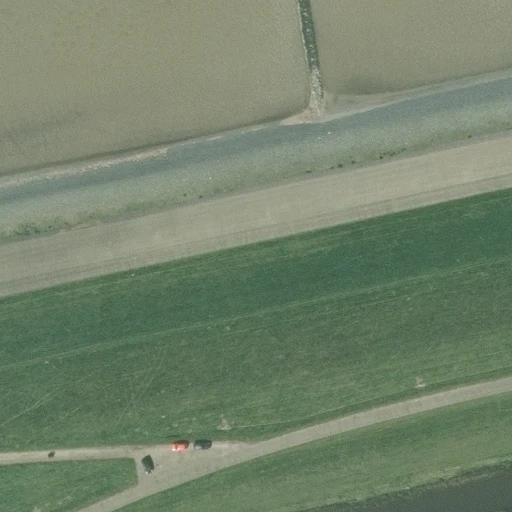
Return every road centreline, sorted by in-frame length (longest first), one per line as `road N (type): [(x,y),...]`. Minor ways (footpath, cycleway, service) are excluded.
road 1 (unclassified): [(194,465),(511,389)]
road 2 (unclassified): [(0,467),(194,465)]
